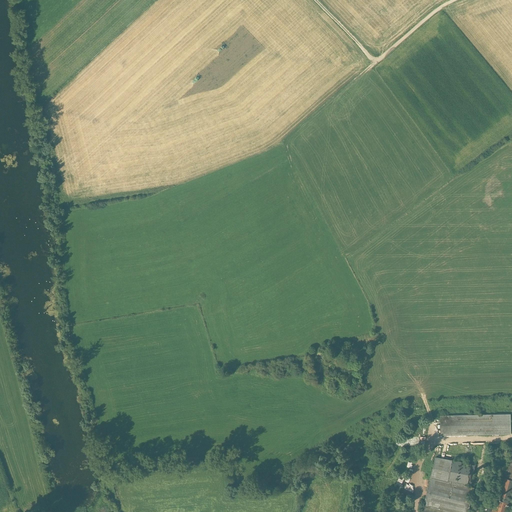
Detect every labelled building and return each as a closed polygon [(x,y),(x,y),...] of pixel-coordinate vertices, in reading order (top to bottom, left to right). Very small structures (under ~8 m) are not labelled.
[(511,414),(440,415),(441,435),(511,434),(511,414)] [(507,450),(491,448),(489,458),(506,460),(507,450)] [(473,511),(509,511),(511,506),(511,450),(507,469),(504,468),(504,467),(488,462),(478,497),(482,499),(479,508),(475,507),(473,511)] [(388,453),(374,451),(373,458),(387,459),(388,453)] [(476,464),(435,457),(421,511),(468,511),(474,487),(467,485),(467,484),(472,484),(476,464)] [(414,492),(401,485),(399,489),(412,496),(414,492)]
